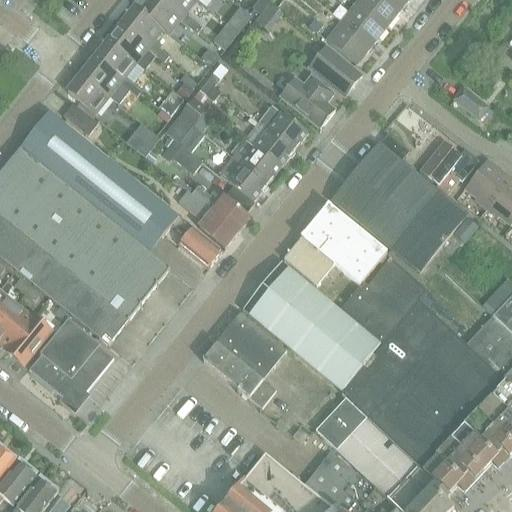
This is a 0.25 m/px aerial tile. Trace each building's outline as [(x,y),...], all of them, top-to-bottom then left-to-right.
[(157,0),(153,0),(142,15),(163,32),(163,33),(169,38),(180,24),(183,20),(157,0)] [(185,17),(196,4),(191,0),(157,0),(183,20),(180,24),(189,30),(194,24),(185,17)] [(265,0),(261,0),(252,11),(260,17),(271,5),(271,4),(265,0)] [(388,0),(362,0),(358,6),(387,30),(402,11),(388,0)] [(388,0),(402,11),(411,0),(388,0)] [(343,25),(372,49),(387,30),(358,6),(343,25)] [(152,46),(163,33),(163,32),(142,15),(136,10),(122,27),(150,49),(147,53),(156,59),(161,53),(152,46)] [(241,11),(237,16),(248,25),(252,20),(241,11)] [(197,37),(202,31),(194,24),(189,30),(197,37)] [(309,31),(317,37),(323,29),(315,24),(309,31)] [(357,68),(372,49),(343,25),(327,44),(357,68)] [(122,27),(108,44),(145,73),(146,74),(156,59),(147,53),(150,49),(122,27)] [(219,39),(214,45),(225,54),(230,48),(219,39)] [(108,44),(95,61),(123,83),(120,87),(129,93),(134,87),(145,73),(108,44)] [(327,50),(309,72),(345,101),(362,79),(327,50)] [(164,66),(169,59),(161,53),(156,59),(164,66)] [(208,53),(201,61),(212,70),(219,61),(208,53)] [(123,83),(95,61),(81,78),(109,100),(119,108),(130,94),(129,93),(120,87),(123,83)] [(213,77),(207,84),(214,90),(220,83),(228,73),(222,69),(221,67),(213,77)] [(109,100),(81,78),(67,95),(96,118),(109,100)] [(321,133),(335,115),(326,107),(334,98),(318,85),(312,80),(304,90),(297,84),(282,102),(321,133)] [(207,84),(194,101),(208,112),(213,105),(221,96),(214,90),(207,84)] [(185,104),(194,94),(184,86),(176,97),(185,104)] [(137,100),(143,93),(134,87),(129,93),(130,94),(137,100)] [(479,123),(489,111),(464,91),(454,104),(479,123)] [(184,104),(171,94),(158,111),(162,114),(171,121),(184,104)] [(194,101),(180,117),(182,118),(195,129),(208,112),(194,101)] [(88,140),(98,127),(74,107),(63,120),(88,140)] [(233,108),(225,118),(238,127),(245,117),(233,108)] [(295,155),(309,138),(273,109),(259,126),(295,155)] [(171,121),(162,114),(158,118),(167,125),(171,121)] [(150,257),(162,242),(152,234),(170,213),(162,207),(166,203),(147,187),(143,192),(50,116),(21,152),(150,257)] [(282,172),(295,155),(259,126),(246,143),(282,172)] [(388,137),(380,146),(402,163),(409,155),(388,137)] [(146,160),(151,154),(158,145),(149,138),(137,154),(146,160)] [(232,160),(268,189),(282,172),(246,143),(232,160)] [(173,145),(161,159),(170,166),(173,162),(193,178),(203,166),(183,150),(181,152),(173,145)] [(380,146),(332,205),(348,218),(394,256),(421,277),(468,218),(445,200),(446,198),(436,190),(435,192),(420,180),(401,165),(402,163),(380,146)] [(445,146),(434,160),(460,181),(463,183),(479,164),(465,152),(460,159),(445,146)] [(171,273),(150,257),(21,152),(0,177),(0,261),(93,337),(109,350),(171,273)] [(151,154),(146,160),(154,166),(158,160),(151,154)] [(268,189),(232,160),(218,177),(254,206),(268,189)] [(421,176),(437,188),(437,189),(436,190),(446,198),(460,181),(434,160),(421,176)] [(476,203),(488,213),(511,182),(488,163),(466,192),(477,201),(476,203)] [(176,184),(181,188),(189,194),(188,195),(238,237),(251,221),(235,208),(225,200),(218,209),(197,192),(194,195),(178,181),(176,184)] [(511,182),(488,213),(498,221),(500,219),(511,228),(511,227),(511,182)] [(199,232),(210,240),(225,253),(238,237),(188,195),(180,206),(200,222),(203,218),(207,222),(199,232)] [(329,209),(303,240),(335,267),(362,288),(363,286),(386,256),(329,209)] [(152,234),(162,242),(172,229),(186,240),(179,248),(209,273),(223,256),(170,213),(152,234)] [(467,220),(454,236),(466,245),(478,229),(467,220)] [(496,256),(503,243),(488,234),(480,247),(496,256)] [(284,263),(300,276),(317,290),(334,268),(335,267),(303,240),(284,263)] [(384,270),(419,302),(426,294),(390,262),(384,270)] [(298,278),(282,266),(244,313),(260,326),(343,395),(365,367),(368,370),(376,360),(374,358),(383,346),(341,313),(298,278)] [(341,313),(383,346),(419,302),(384,270),(368,290),(363,286),(362,288),(335,267),(334,268),(360,289),(341,313)] [(18,281),(13,287),(23,295),(28,289),(18,281)] [(511,287),(507,283),(483,310),(493,320),(494,319),(511,336),(511,287)] [(28,289),(23,295),(33,303),(38,297),(28,289)] [(0,294),(0,324),(14,306),(0,294)] [(341,397),(368,421),(416,369),(450,331),(419,302),(383,346),(374,358),(376,360),(368,370),(365,367),(343,395),(341,397)] [(14,306),(0,324),(0,347),(6,352),(32,320),(14,306)] [(54,310),(49,315),(59,323),(64,318),(54,310)] [(5,353),(23,368),(51,333),(33,318),(32,320),(6,352),(5,353)] [(204,365),(219,377),(263,411),(276,395),(264,385),(288,354),(256,330),(241,318),(216,348),(217,348),(204,365)] [(511,336),(494,319),(493,320),(467,347),(511,388),(511,336)] [(75,410),(111,365),(114,362),(99,350),(101,349),(69,323),(40,358),(42,359),(30,373),(75,410)] [(416,369),(511,459),(511,458),(511,388),(467,347),(450,331),(416,369)] [(368,421),(438,483),(451,496),(457,490),(464,497),(491,467),(498,474),(511,459),(416,369),(368,421)] [(450,502),(448,499),(447,498),(365,421),(345,404),(330,420),(423,504),(428,511),(453,511),(447,504),(450,502)] [(428,511),(423,504),(330,420),(317,435),(402,511),(428,511)] [(294,440),(302,447),(308,439),(300,432),(294,440)] [(0,483),(17,462),(0,448),(0,483)] [(394,511),(391,509),(392,508),(331,455),(312,481),(305,489),(335,511),(394,511)] [(335,511),(305,489),(305,490),(266,458),(221,511),(335,511)] [(0,504),(2,501),(13,509),(38,479),(20,465),(0,490),(0,504)] [(44,511),(46,510),(59,495),(41,481),(29,496),(14,511),(44,511)]
